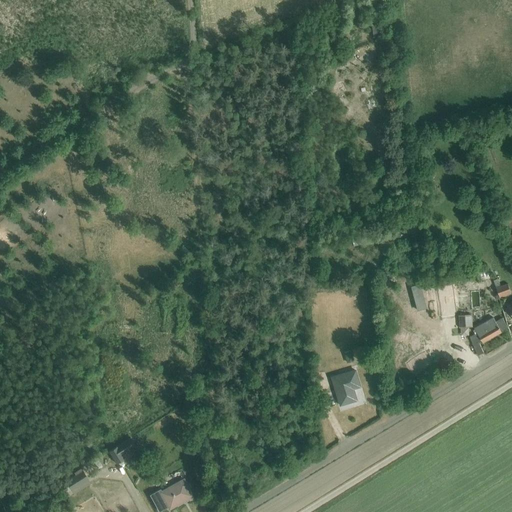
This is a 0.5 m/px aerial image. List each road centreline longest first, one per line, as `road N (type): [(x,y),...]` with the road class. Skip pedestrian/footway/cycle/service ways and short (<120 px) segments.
road 1 (track): [(224,511),(181,60)]
road 2 (unclassified): [(234,511),(511,347)]
road 3 (unclassified): [(0,178),(181,60),(188,44),(184,0)]
road 4 (unclassified): [(307,511),(511,384)]
